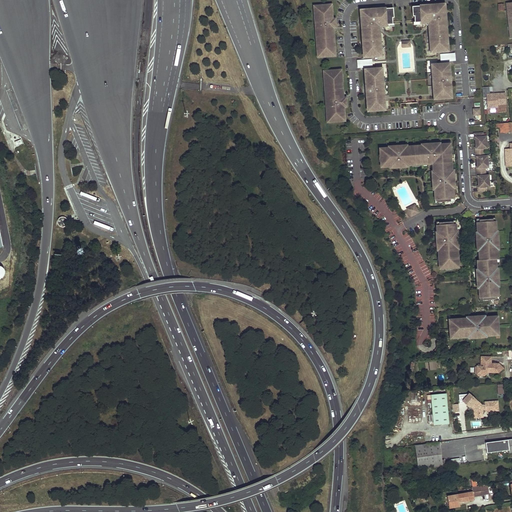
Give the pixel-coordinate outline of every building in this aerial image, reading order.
[(444,13),(445,13),(444,4),(437,5),(437,6),(424,7),(425,6),(412,7),(412,16),(414,16),(414,23),(426,22),(430,25),(430,29),(429,29),(430,37),(431,36),(431,42),(430,43),(430,46),(431,46),(432,52),(439,52),(439,51),(448,50),(447,41),(446,41),(446,35),(447,35),(446,21),(445,21),(444,13)] [(336,28),(335,19),(331,19),(330,6),(322,7),(322,6),(314,6),(315,14),(316,14),(316,19),(315,19),(316,31),(317,31),(317,36),(316,36),(317,44),(318,44),(318,50),(317,50),(318,57),(326,57),(326,56),(334,55),(333,42),(334,42),(333,34),(332,34),(332,28),(336,28)] [(394,18),(393,8),(380,9),(380,10),(368,11),(368,10),(360,11),(361,19),(362,19),(362,27),(361,27),(363,41),(364,41),(364,47),(363,47),(364,56),(373,56),(373,57),(380,56),(379,50),(380,50),(380,46),(379,46),(379,40),(380,40),(379,33),(378,33),(378,29),(381,25),(393,24),(392,18),(394,18)] [(447,70),(446,64),(432,65),(432,73),(433,73),(434,78),(433,78),(433,86),(434,86),(435,91),(434,91),(434,99),(449,98),(448,93),(451,92),(451,88),(450,88),(448,74),(449,74),(449,69),(447,70)] [(373,69),(374,70),(365,71),(365,83),(366,83),(368,98),(366,98),(367,111),(377,110),(377,111),(384,110),(383,104),(384,104),(384,100),(381,101),(381,96),(383,95),(383,83),(382,83),(381,79),(382,78),(382,75),(381,75),(380,69),(373,69)] [(341,85),(340,71),(332,72),(332,71),(324,72),(324,79),(325,79),(326,85),(325,85),(325,93),(326,93),(327,98),(326,98),(327,110),(328,110),(328,115),(327,115),(328,122),(335,122),(335,121),(344,120),(343,107),(346,107),(346,98),(342,99),(341,92),(342,92),(342,85),(341,85)] [(487,108),(499,107),(499,105),(506,104),(506,92),(490,92),(490,86),(483,86),(483,97),(486,97),(487,108)] [(488,156),(484,156),(484,149),(487,149),(487,136),(483,137),(483,133),(476,133),(476,137),(475,137),(476,149),(477,156),(476,157),(477,169),(478,169),(478,176),(477,176),(478,188),(479,188),(479,192),(487,191),(486,187),(490,187),(489,175),(486,175),(485,168),(487,168),(488,168),(488,156)] [(381,155),(382,166),(385,166),(385,167),(406,166),(406,165),(429,163),(428,162),(435,161),(435,170),(434,170),(435,174),(433,174),(435,199),(438,199),(438,202),(451,201),(451,198),(455,198),(454,183),(455,183),(454,173),(452,173),(451,166),(449,166),(448,154),(450,154),(449,147),(448,147),(448,143),(440,144),(440,145),(438,145),(438,143),(434,143),(434,144),(428,144),(424,144),(425,146),(404,148),(404,145),(400,146),(401,146),(395,147),(395,146),(391,146),(392,149),(380,150),(380,155),(381,155)] [(415,204),(408,208),(412,216),(420,212),(415,204)] [(65,218),(64,217),(63,217),(62,217),(61,217),(60,218),(59,218),(59,219),(58,219),(58,220),(57,221),(57,222),(57,223),(58,224),(58,225),(59,226),(60,227),(61,227),(62,227),(63,227),(64,227),(65,227),(65,226),(66,226),(67,225),(67,224),(67,223),(68,222),(67,221),(67,220),(66,219),(65,218)] [(483,300),(497,299),(496,296),(500,296),(499,281),(500,281),(499,271),(497,271),(497,268),(498,268),(497,261),(495,261),(495,258),(497,258),(497,255),(499,255),(499,248),(498,248),(497,243),(499,243),(498,233),(496,233),(496,231),(497,231),(496,220),(494,221),(494,218),(480,219),(480,222),(477,222),(478,232),(479,232),(479,234),(478,235),(479,248),(480,247),(481,250),(479,250),(480,257),(482,257),(482,259),(480,259),(480,262),(478,262),(479,269),(480,269),(480,272),(479,272),(480,285),(481,285),(481,287),(480,287),(481,297),(483,297),(483,300)] [(459,243),(458,233),(456,233),(456,231),(457,231),(457,224),(454,224),(454,221),(439,222),(440,225),(437,225),(438,232),(439,232),(439,234),(438,234),(439,247),(440,247),(440,250),(439,250),(440,256),(441,256),(442,268),(447,268),(447,267),(458,266),(458,263),(459,262),(459,257),(458,258),(458,255),(459,255),(458,248),(457,243),(459,243)] [(466,318),(448,319),(450,339),(467,338),(487,336),(500,336),(498,316),(486,317),(466,318)] [(481,364),(481,366),(477,366),(477,374),(485,374),(485,372),(488,372),(498,373),(504,368),(499,364),(491,363),(491,357),(481,357),(481,364)] [(481,366),(481,364),(475,364),(476,373),(478,376),(484,376),(488,372),(485,372),(485,374),(477,374),(477,366),(481,366)] [(449,424),(446,393),(431,395),(434,425),(449,424)] [(482,405),(469,394),(463,400),(474,409),(474,415),(482,414),(482,410),(485,410),(485,411),(489,411),(493,411),(498,411),(498,401),(484,402),(484,405),(482,405)] [(511,438),(486,442),(487,453),(509,450),(510,452),(511,452),(511,438)] [(440,442),(415,445),(418,472),(446,468),(445,462),(442,462),(440,442)] [(489,484),(482,485),(483,494),(491,493),(489,484)] [(482,485),(473,487),(474,491),(475,496),(483,494),(482,485)] [(475,496),(474,491),(448,496),(450,507),(461,505),(460,502),(460,500),(467,499),(475,498),(475,496)]
